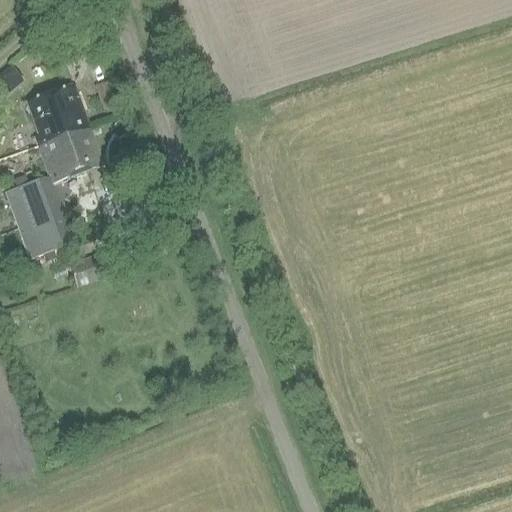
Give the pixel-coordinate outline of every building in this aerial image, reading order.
[(104,113),(116,109),(107,85),(95,89),(104,113)] [(38,149),(89,131),(74,88),(27,105),(39,138),(35,139),(38,149)] [(89,131),(38,149),(49,179),(28,187),(25,178),(13,183),(16,191),(5,195),(30,262),(43,257),(46,264),(55,261),(53,254),(74,246),(53,188),(103,170),(89,131)] [(121,184),(142,177),(134,154),(113,162),(121,184)] [(107,280),(99,255),(68,266),(77,290),(107,280)]
